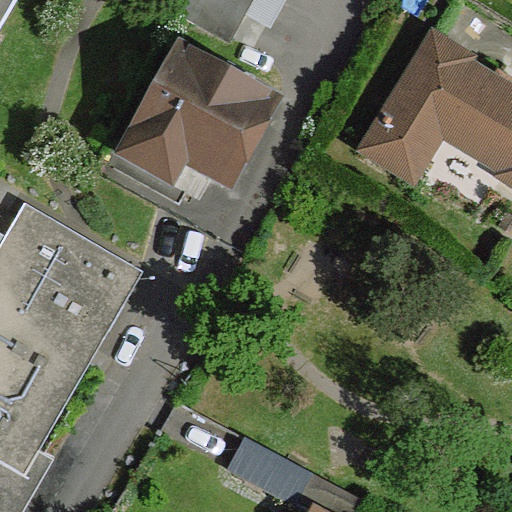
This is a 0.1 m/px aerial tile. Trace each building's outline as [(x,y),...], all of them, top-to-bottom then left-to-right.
[(0,0),(0,22),(12,0),(0,0)] [(186,0),(179,12),(231,41),(246,15),(254,0),(186,0)] [(288,0),(254,0),(246,15),(272,29),(288,0)] [(511,84),(433,36),(363,150),(413,180),(440,136),(511,179),(511,84)] [(287,96),(179,38),(116,152),(175,185),(180,175),(187,164),(235,191),(287,96)] [(36,452),(139,273),(22,206),(0,244),(0,511),(20,511),(50,461),(36,452)] [(288,511),(311,471),(246,439),(220,482),(275,511),(288,511)]
